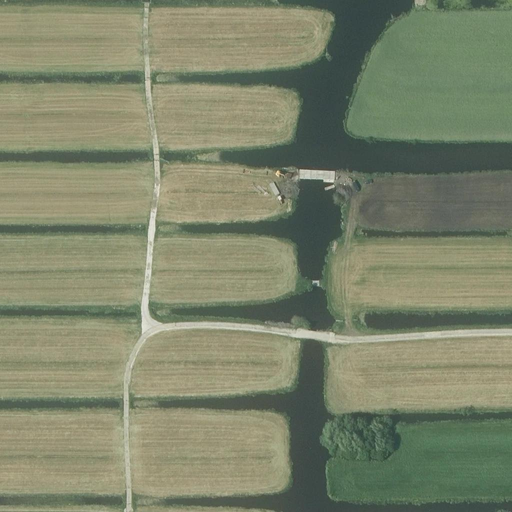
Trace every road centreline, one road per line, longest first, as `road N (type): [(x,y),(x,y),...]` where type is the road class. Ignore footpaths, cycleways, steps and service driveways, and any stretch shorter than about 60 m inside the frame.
road 1 (track): [(511,332),(360,340),(190,324),(150,332),(124,381),(128,511)]
road 2 (track): [(144,0),(157,184),(143,314),(150,332)]
